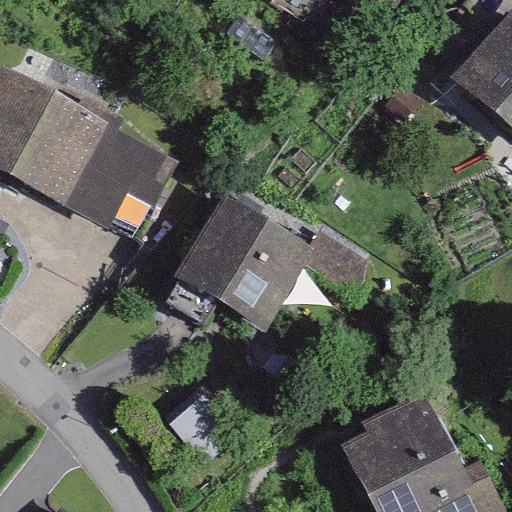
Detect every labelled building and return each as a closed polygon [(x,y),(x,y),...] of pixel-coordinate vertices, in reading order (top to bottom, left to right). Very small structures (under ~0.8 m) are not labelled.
[(366,0),(397,19),(409,0),(442,0),(455,8),(460,0),(366,0)] [(511,15),(454,79),(511,128),(511,15)] [(185,171),(19,76),(0,107),(0,181),(134,258),(185,171)] [(317,249),(226,193),(160,300),(203,326),(218,301),(267,331),(317,249)] [(467,469),(428,391),(362,424),(368,435),(344,446),(377,511),(504,511),(480,463),(467,469)]
